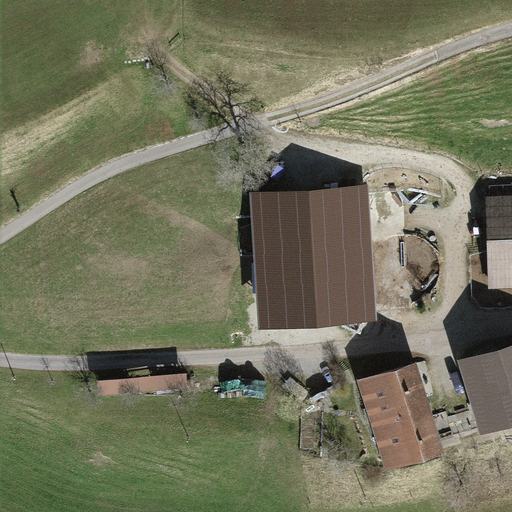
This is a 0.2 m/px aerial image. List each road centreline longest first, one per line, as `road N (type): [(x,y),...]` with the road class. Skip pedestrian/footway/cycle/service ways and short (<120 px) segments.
road 1 (unclassified): [(511,335),(118,365),(0,359)]
road 2 (track): [(256,124),(438,162),(466,185),(470,214),(452,339)]
road 3 (track): [(0,238),(98,175),(256,124)]
road 4 (track): [(256,124),(511,34)]
road 5 (track): [(466,238),(405,221),(377,235),(373,254),(377,287),(405,316),(455,315)]
